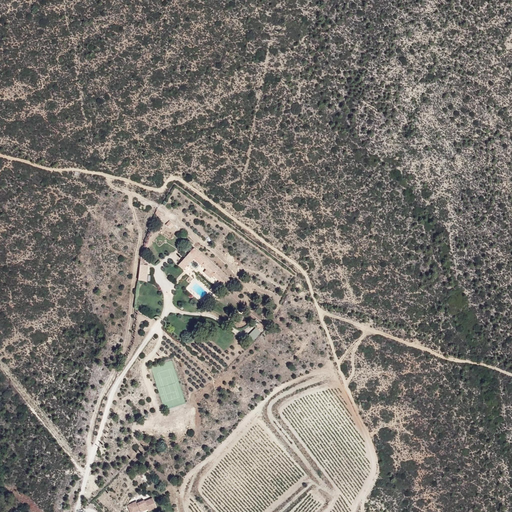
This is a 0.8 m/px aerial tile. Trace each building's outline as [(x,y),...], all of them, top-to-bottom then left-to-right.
[(165,224),(170,229),(174,225),(169,220),(165,224)] [(235,281),(196,247),(182,261),(217,294),(235,281)] [(139,257),(138,280),(147,280),(148,264),(143,264),(143,257),(139,257)] [(253,340),(261,332),(255,327),(248,335),(253,340)] [(247,346),(253,340),(249,336),(243,341),(247,346)] [(153,496),(123,505),(127,511),(136,511),(157,506),(153,496)]
